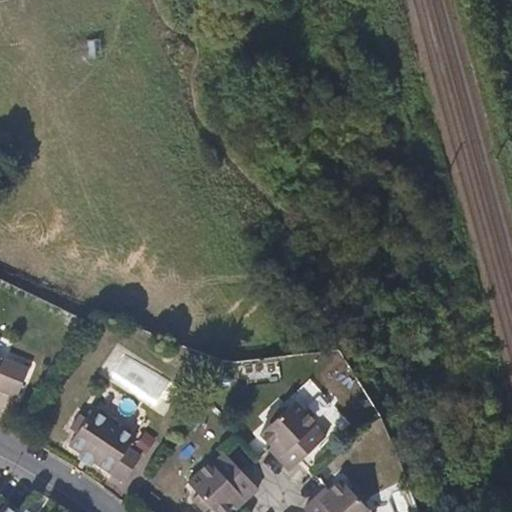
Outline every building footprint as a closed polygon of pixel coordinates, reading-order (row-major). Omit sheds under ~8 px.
[(0,391),(15,398),(27,368),(0,357),(0,391)] [(143,428),(104,398),(94,411),(84,423),(76,433),(88,443),(98,451),(127,473),(146,449),(134,440),(143,428)] [(313,423),(293,401),(257,435),(269,448),(271,446),(279,454),(275,459),(286,472),(298,461),(323,438),(312,425),(313,423)] [(94,411),(87,405),(77,418),(84,423),(94,411)] [(98,451),(88,443),(84,449),(94,457),(98,451)] [(241,475),(222,453),(209,465),(207,463),(185,483),(196,494),(190,500),(200,511),(202,511),(208,507),(212,511),(225,511),(232,507),(230,505),(238,497),(244,502),(256,490),(241,475)] [(366,511),(338,482),(325,495),(327,496),(318,504),(313,499),(301,510),(302,511),(366,511)] [(18,511),(5,502),(0,508),(0,511),(18,511)]
